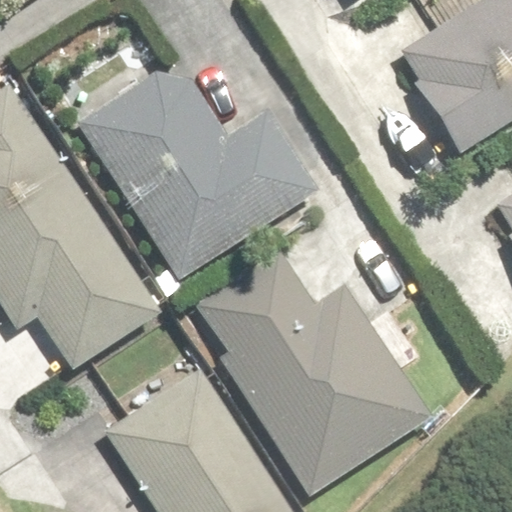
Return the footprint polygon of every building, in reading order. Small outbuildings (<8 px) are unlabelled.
[(511,125),(511,0),(500,0),(400,62),(459,158),(511,125)] [(221,150),(176,76),(81,134),(173,285),(311,201),(264,123),(221,150)] [(154,323),(10,93),(0,99),(0,315),(12,335),(34,321),(69,377),(154,323)] [(511,204),(493,216),(511,246),(511,204)] [(310,317),(280,266),(195,315),(304,502),(423,432),(344,297),(310,317)] [(279,511),(194,383),(105,442),(151,511),(279,511)]
